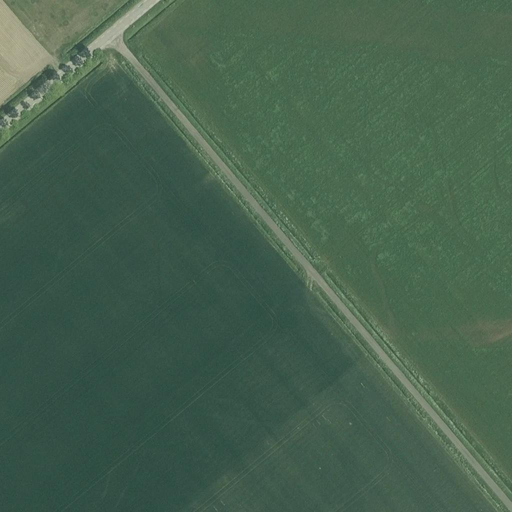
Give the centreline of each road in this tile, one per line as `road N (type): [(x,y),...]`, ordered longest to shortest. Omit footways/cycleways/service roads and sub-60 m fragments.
road 1 (track): [(511,508),(110,34)]
road 2 (unclassified): [(0,128),(152,0)]
